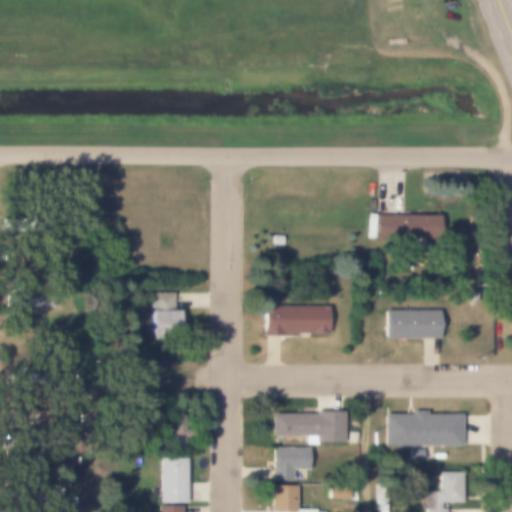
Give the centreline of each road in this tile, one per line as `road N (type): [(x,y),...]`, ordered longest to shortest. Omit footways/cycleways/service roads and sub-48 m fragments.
road 1 (residential): [(0,157),(511,162)]
road 2 (residential): [(226,160),(228,511)]
road 3 (residential): [(228,385),(511,384)]
road 4 (residential): [(506,511),(508,385)]
